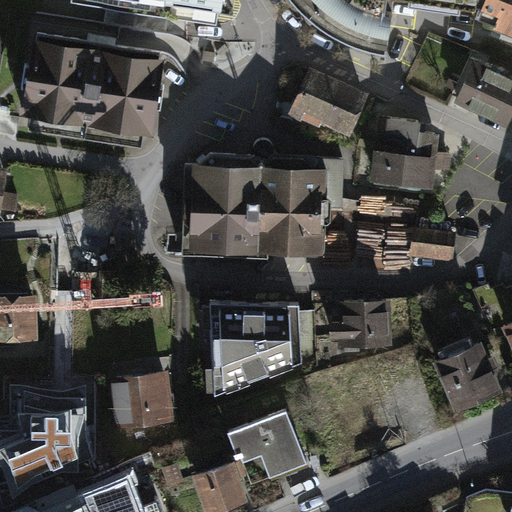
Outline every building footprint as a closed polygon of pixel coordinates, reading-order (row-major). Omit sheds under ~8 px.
[(76,0),(228,25),(232,0),(76,0)] [(487,0),(298,0),(321,22),(353,45),(396,54),(401,2),(486,12),(487,0)] [(511,0),(492,0),(484,21),(511,33),(511,0)] [(158,144),(172,54),(34,33),(20,123),(158,144)] [(511,78),(481,63),(461,104),(511,129),(511,78)] [(366,91),(314,68),(295,112),(347,135),(366,91)] [(428,123),(392,119),(389,150),(441,155),(443,135),(427,133),(428,123)] [(441,155),(389,150),(378,149),(375,180),(438,186),(441,155)] [(333,163),(199,159),(196,241),(330,245),(333,163)] [(0,216),(2,217),(10,169),(0,167),(0,216)] [(451,233),(414,229),(411,255),(448,259),(451,233)] [(40,289),(0,289),(0,338),(41,337),(40,289)] [(394,345),(394,300),(330,300),(330,338),(342,338),(342,346),(394,345)] [(215,303),(215,398),(306,364),(305,304),(215,303)] [(507,394),(487,339),(436,358),(457,412),(507,394)] [(176,417),(168,365),(109,373),(116,424),(176,417)] [(406,433),(389,386),(349,401),(339,375),(307,387),(318,417),(344,406),(360,449),(406,433)] [(25,460),(69,459),(68,443),(72,444),(72,436),(78,436),(77,415),(72,415),(73,391),(43,391),(43,382),(8,382),(7,443),(24,443),(25,460)] [(314,463),(293,408),(233,430),(245,463),(267,455),(275,477),(314,463)] [(237,459),(195,473),(207,511),(215,511),(251,500),(237,459)] [(128,467),(84,487),(94,511),(162,511),(157,497),(140,502),(128,467)]
